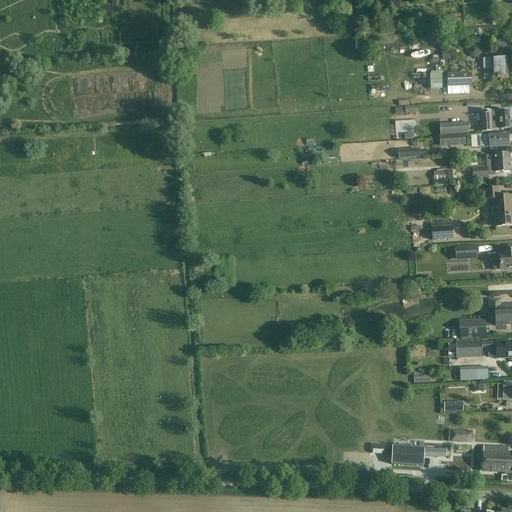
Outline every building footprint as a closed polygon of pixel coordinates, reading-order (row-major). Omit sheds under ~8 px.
[(444,28),(452,27),(459,27),(460,24),(461,22),(460,16),(451,17),(444,18),(444,28)] [(469,50),(469,55),(472,58),(478,58),(481,54),(481,49),(477,46),(472,46),(469,50)] [(490,70),(491,75),(484,75),(484,80),(491,80),(491,77),(507,77),(506,59),(483,59),(483,70),(490,70)] [(442,73),(431,72),(431,89),(442,89),(442,73)] [(472,73),(447,74),(448,95),(468,94),(468,87),(472,87),(472,73)] [(418,106),(405,108),(405,115),(419,113),(418,106)] [(509,111),(491,112),(491,111),(479,112),(480,133),(493,132),(492,130),(510,129),(509,111)] [(468,123),(446,125),(446,135),(469,134),(468,123)] [(440,147),(466,146),(465,135),(439,136),(440,147)] [(482,136),(482,141),(483,148),(509,146),(508,135),(489,137),(489,135),(482,136)] [(418,149),(397,150),(398,159),(427,157),(426,150),(418,150),(418,149)] [(509,154),(493,155),(494,159),(491,161),(490,163),(490,164),(490,166),(491,168),(492,168),(495,168),(495,173),(510,172),(509,154)] [(472,168),(472,179),(487,178),(487,167),(472,168)] [(434,172),(434,182),(435,182),(446,181),(453,181),(452,172),(434,172)] [(493,199),(494,206),(490,210),(490,211),(490,213),(490,215),(493,217),(495,218),(495,227),(511,226),(511,196),(499,197),(499,189),(485,190),(486,200),(493,199)] [(452,227),(431,228),(432,242),(437,241),(442,241),(453,240),(452,227)] [(476,247),(456,248),(456,257),(476,256),(476,247)] [(503,254),(493,255),(494,271),(511,269),(511,250),(503,251),(503,254)] [(500,300),(489,301),(490,318),(496,318),(497,327),(511,325),(511,305),(500,306),(500,300)] [(459,321),(460,339),(486,338),(485,320),(459,321)] [(482,341),(456,342),(457,360),(482,359),(482,350),(488,349),(496,349),(496,358),(496,360),(508,359),(511,358),(511,341),(504,342),(495,342),(482,343),(482,341)] [(488,368),(470,369),(460,370),(460,380),(489,379),(488,368)] [(463,402),(444,403),(444,412),(463,412),(463,402)] [(453,430),(452,442),(473,444),(473,432),(453,430)] [(393,446),(392,455),(392,465),(423,467),(424,448),(393,446)] [(483,471),(511,472),(511,454),(508,454),(508,448),(484,446),(483,471)] [(424,449),(424,457),(446,458),(446,449),(424,449)]
